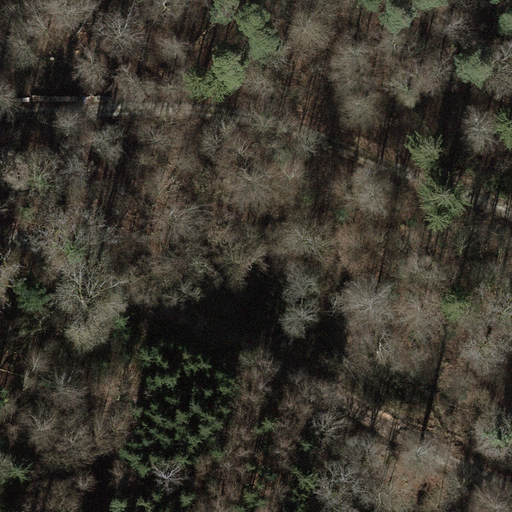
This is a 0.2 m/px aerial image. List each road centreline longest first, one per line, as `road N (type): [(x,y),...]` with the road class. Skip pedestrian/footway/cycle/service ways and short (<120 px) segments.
road 1 (track): [(0,238),(23,257),(193,321),(405,442),(511,492)]
road 2 (track): [(511,214),(263,118),(168,105),(0,118)]
